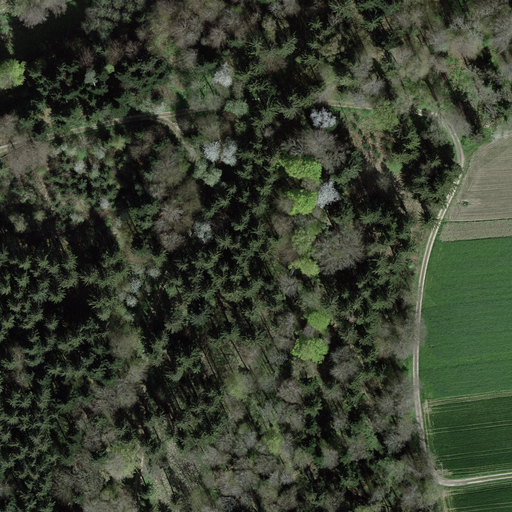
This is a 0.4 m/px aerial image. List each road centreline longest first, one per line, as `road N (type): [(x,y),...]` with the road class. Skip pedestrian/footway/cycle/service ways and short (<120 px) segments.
road 1 (track): [(511,474),(439,480),(425,465),(415,388),(422,277),(461,173),(446,123),(421,111),(363,104),(254,100),(110,122),(0,151)]
road 2 (track): [(136,511),(150,318),(205,196),(202,171),(168,113)]
